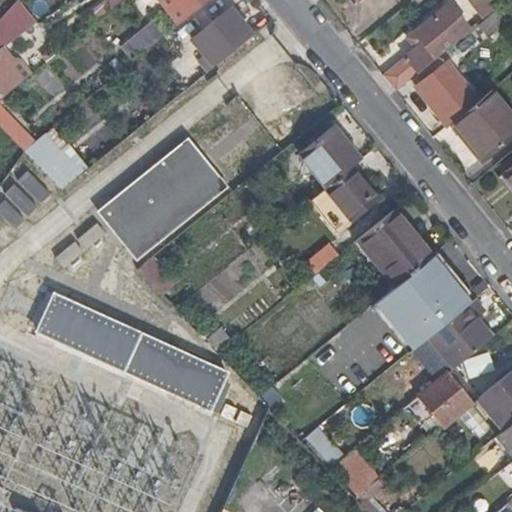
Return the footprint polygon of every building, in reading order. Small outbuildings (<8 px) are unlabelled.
[(129,0),(133,4),(137,0),(161,0),(179,22),(207,0),(129,0)] [(500,7),(493,0),(471,0),(487,17),(500,7)] [(419,72),(472,29),(449,2),(412,32),(422,45),(407,57),(419,72)] [(218,63),(256,32),(235,5),(197,36),(218,63)] [(511,21),(500,7),(487,17),(477,26),(488,40),(505,27),(511,33),(511,32),(511,21)] [(122,47),(133,61),(165,34),(154,21),(122,47)] [(448,124),(476,101),(460,81),(455,84),(443,70),(438,69),(418,86),(448,124)] [(0,97),(6,93),(3,88),(8,83),(0,73),(0,97)] [(511,133),(511,115),(491,90),(449,124),(479,160),(511,133)] [(352,165),(359,159),(332,126),(298,155),(324,188),(352,165)] [(225,184),(188,138),(99,211),(137,256),(225,184)] [(26,148),(24,150),(40,166),(62,190),(64,187),(73,180),(34,141),(26,148)] [(377,196),(352,165),(324,188),(350,219),(377,196)] [(432,255),(394,209),(360,236),(399,282),(424,262),(432,255)] [(104,233),(95,222),(75,239),(84,250),(104,233)] [(399,282),(360,236),(355,240),(394,286),(399,282)] [(81,252),(72,241),(53,256),(62,267),(81,252)] [(394,286),(374,302),(412,348),(419,342),(470,300),(433,255),(432,255),(424,262),(399,282),(394,286)] [(170,280),(152,258),(138,269),(158,290),(170,280)] [(39,330),(213,409),(231,370),(56,292),(39,330)] [(485,310),(474,297),(470,300),(419,342),(445,374),(452,369),(493,336),(477,316),(485,310)] [(511,368),(477,397),(503,428),(511,420),(511,368)] [(460,379),(452,369),(445,374),(418,397),(442,426),(471,402),(456,383),(460,379)] [(511,420),(503,428),(493,436),(511,459),(508,463),(511,467),(511,420)] [(316,426),(301,438),(307,445),(330,469),(344,457),(316,426)] [(344,457),(330,469),(356,496),(377,479),(353,449),(344,457)]
